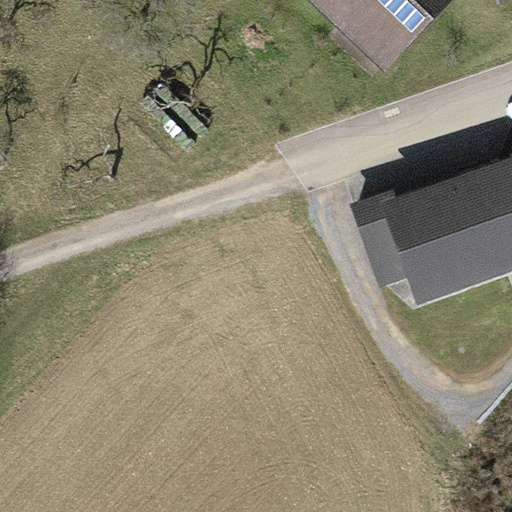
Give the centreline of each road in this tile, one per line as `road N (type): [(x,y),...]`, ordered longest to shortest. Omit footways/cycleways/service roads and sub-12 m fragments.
road 1 (track): [(0,257),(297,164)]
road 2 (residential): [(297,164),(511,83)]
